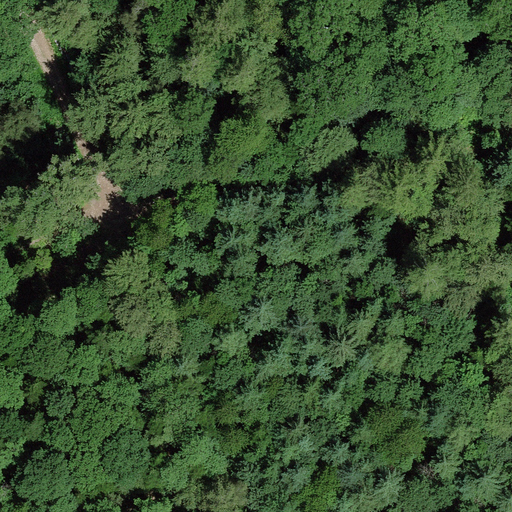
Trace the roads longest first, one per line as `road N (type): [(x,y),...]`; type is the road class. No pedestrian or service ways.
road 1 (track): [(19,0),(114,208),(472,149),(505,151)]
road 2 (track): [(114,208),(242,511)]
